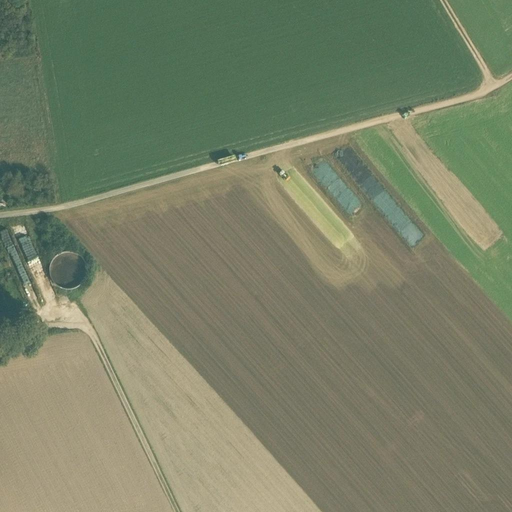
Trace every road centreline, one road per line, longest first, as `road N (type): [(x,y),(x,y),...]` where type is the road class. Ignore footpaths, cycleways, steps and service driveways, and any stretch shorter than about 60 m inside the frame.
road 1 (track): [(494,90),(53,211),(0,216)]
road 2 (track): [(0,331),(88,328),(176,511)]
